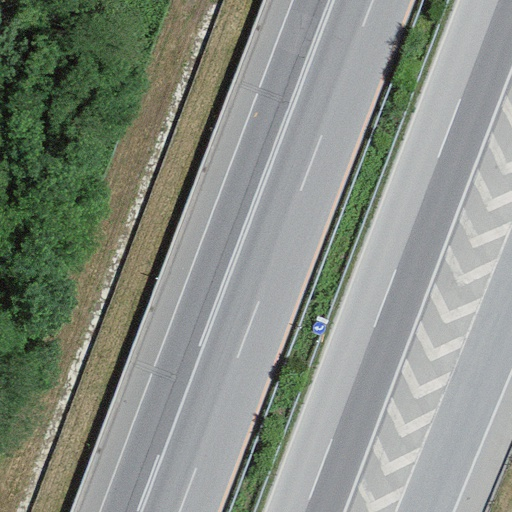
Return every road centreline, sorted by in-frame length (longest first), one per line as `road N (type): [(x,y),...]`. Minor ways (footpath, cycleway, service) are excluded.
road 1 (motorway): [(302,511),(495,0)]
road 2 (motorway): [(369,0),(228,365)]
road 3 (motorway): [(312,0),(283,79),(228,365)]
road 4 (motorway): [(424,511),(511,295)]
road 5 (motorway): [(228,365),(174,511)]
